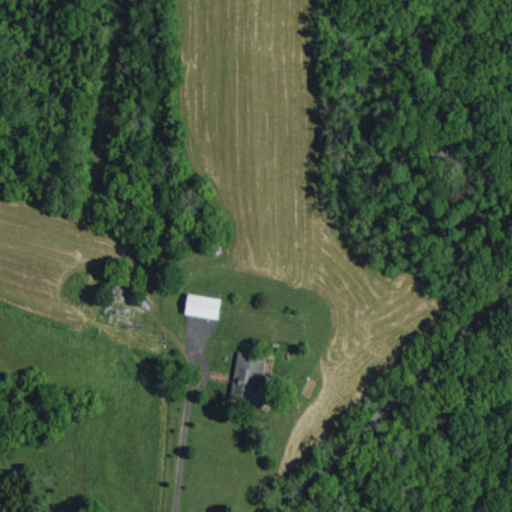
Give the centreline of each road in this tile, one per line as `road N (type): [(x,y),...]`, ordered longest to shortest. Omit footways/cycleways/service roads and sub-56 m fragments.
road 1 (residential): [(250,511),(274,497),(503,262),(508,164),(427,82),(438,10),(452,0)]
road 2 (residential): [(177,511),(187,367)]
